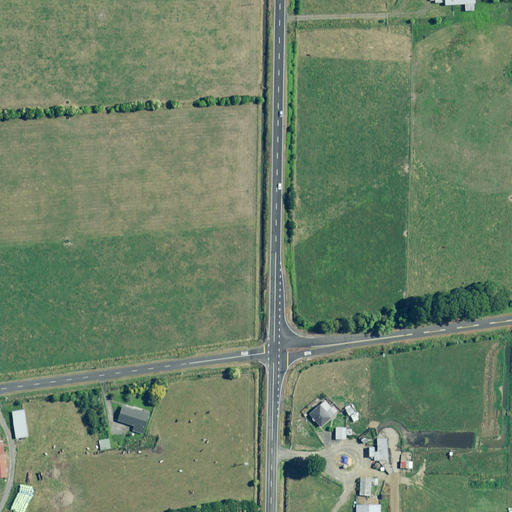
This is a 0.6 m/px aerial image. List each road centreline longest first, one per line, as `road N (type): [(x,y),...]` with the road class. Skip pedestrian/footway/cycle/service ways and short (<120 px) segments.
road 1 (tertiary): [(280,0),(273,352)]
road 2 (unclassified): [(0,389),(273,352)]
road 3 (unclassified): [(511,318),(273,352)]
road 4 (tertiary): [(273,352),(271,511)]
